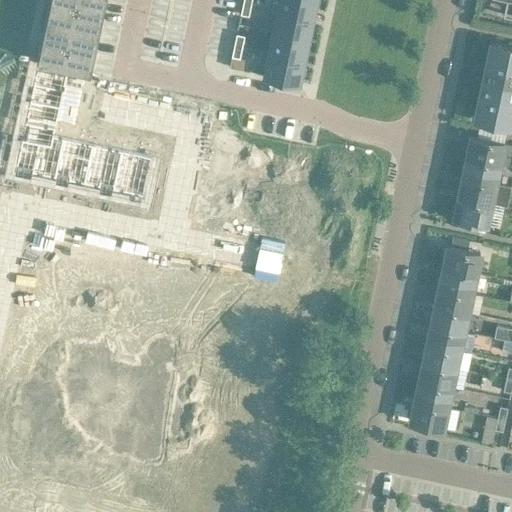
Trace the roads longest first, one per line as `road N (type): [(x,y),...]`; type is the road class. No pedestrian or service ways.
road 1 (residential): [(346,511),(356,417),(413,141)]
road 2 (residential): [(123,71),(413,141)]
road 3 (residential): [(413,141),(443,0)]
